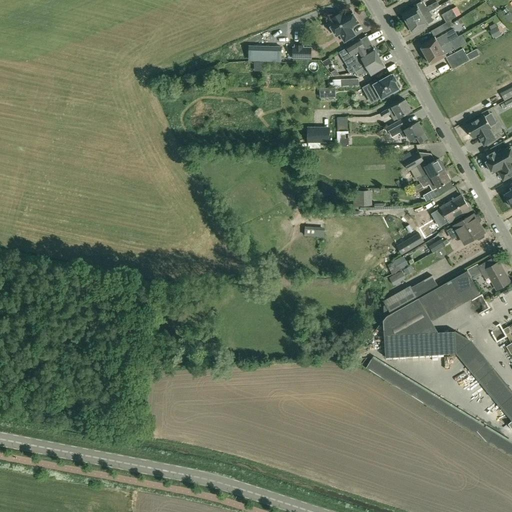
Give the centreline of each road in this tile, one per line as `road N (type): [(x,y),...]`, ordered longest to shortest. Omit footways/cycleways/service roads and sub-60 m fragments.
road 1 (secondary): [(305,511),(186,476),(0,440)]
road 2 (unclassified): [(511,252),(367,0)]
